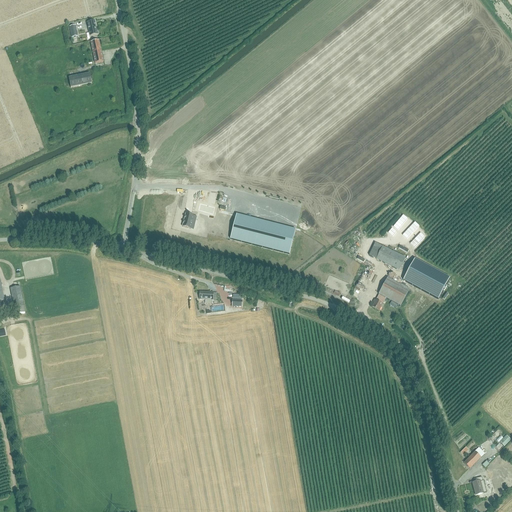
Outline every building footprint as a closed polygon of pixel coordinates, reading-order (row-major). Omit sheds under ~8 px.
[(98,35),(95,21),(87,23),(90,37),(98,35)] [(75,26),(70,27),(72,38),(78,37),(75,26)] [(99,41),(91,43),(95,64),(103,62),(101,52),(99,41)] [(89,74),(68,79),(70,89),(91,84),(89,74)] [(198,210),(213,214),(215,207),(200,204),(198,210)] [(182,227),(194,230),(197,217),(185,215),(182,227)] [(237,215),(230,240),(289,255),(295,230),(237,215)] [(398,219),(396,222),(404,227),(406,225),(398,219)] [(396,233),(398,230),(391,225),(389,228),(396,233)] [(402,233),(400,236),(408,241),(410,239),(402,233)] [(369,256),(376,259),(399,271),(405,258),(383,247),(375,243),(369,256)] [(438,300),(450,279),(415,260),(403,281),(412,285),(438,300)] [(388,278),(379,295),(376,301),(376,300),(372,307),(379,311),(383,304),(382,304),(386,299),(401,307),(410,290),(388,278)] [(20,286),(18,286),(10,288),(15,314),(25,312),(20,286)] [(216,301),(216,293),(213,293),(200,292),(199,300),(213,300),(216,301)] [(506,433),(499,440),(504,444),(510,438),(506,433)] [(465,447),(460,453),(462,455),(468,450),(465,447)] [(479,448),(464,463),(470,469),(484,454),(479,448)] [(475,482),(472,483),(476,495),(483,493),(480,482),(483,481),(482,477),(474,479),(475,482)]
